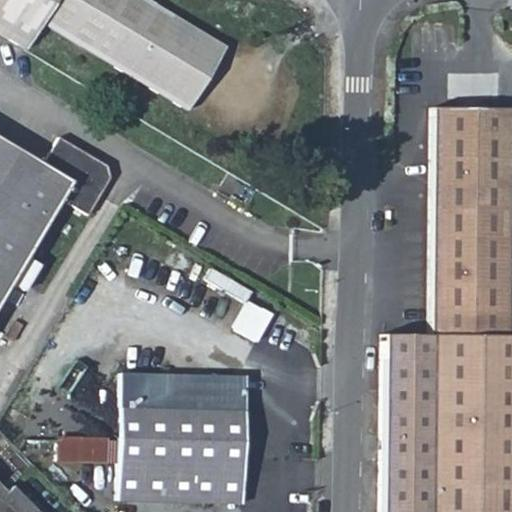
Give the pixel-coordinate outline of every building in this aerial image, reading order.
[(0,0),(0,32),(26,49),(41,24),(185,109),(224,46),(149,0),(0,0)] [(430,136),(430,166),(426,334),(384,333),(378,511),(511,511),(511,335),(506,335),(508,239),(511,238),(511,166),(509,166),(509,108),(433,107),(430,136)] [(402,166),(430,166),(430,136),(404,135),(402,166)] [(26,258),(49,217),(59,200),(85,215),(101,189),(98,187),(104,177),(101,167),(94,161),(95,158),(60,136),(42,164),(0,139),(0,300),(10,283),(26,258)] [(40,266),(26,258),(10,283),(22,292),(40,266)] [(268,315),(241,301),(242,298),(239,296),(222,328),(252,344),(268,315)] [(242,376),(117,374),(115,498),(240,500),(242,376)] [(50,462),(97,463),(97,437),(51,436),(50,462)] [(0,492),(0,511),(35,511),(9,484),(0,492)]
